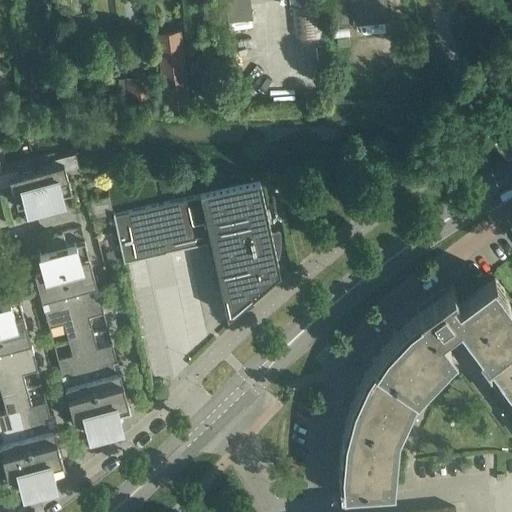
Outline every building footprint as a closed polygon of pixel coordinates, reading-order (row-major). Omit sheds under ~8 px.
[(322,34),(318,2),(318,0),(289,0),(290,5),(292,5),(295,37),(322,34)] [(384,0),(332,0),(335,23),(387,18),(384,0)] [(180,30),(156,33),(165,105),(189,103),(180,30)] [(53,151),(32,156),(44,200),(71,193),(65,168),(77,165),(74,151),(51,157),(50,153),(53,152),(53,151)] [(0,170),(0,185),(10,183),(17,207),(44,200),(32,156),(12,162),(12,163),(15,162),(16,166),(0,170)] [(226,314),(279,269),(276,257),(277,256),(278,251),(279,245),(279,240),(279,235),(278,229),(270,231),(259,177),(199,190),(200,194),(128,210),(114,213),(113,210),(112,211),(123,260),(124,259),(124,258),(134,255),(134,256),(154,252),(154,251),(164,249),(165,249),(207,240),(210,239),(226,314)] [(62,232),(58,234),(53,235),(65,280),(93,273),(84,241),(66,245),(62,232)] [(38,287),(65,280),(53,235),(44,237),(48,250),(29,255),(38,287)] [(65,280),(80,334),(92,331),(88,315),(103,311),(93,273),(65,280)] [(511,309),(507,300),(500,294),(504,290),(494,276),(494,275),(458,302),(450,291),(454,288),(451,284),(419,308),(438,333),(455,320),(511,395),(511,309)] [(63,322),(67,337),(80,334),(65,280),(38,287),(48,326),(63,322)] [(0,337),(27,330),(18,298),(0,302),(0,337)] [(449,348),(438,333),(419,308),(405,319),(393,331),(434,370),(445,358),(442,354),(449,348)] [(27,330),(0,337),(0,339),(14,391),(26,388),(22,372),(37,368),(27,330)] [(80,334),(94,388),(122,380),(111,342),(97,346),(92,331),(80,334)] [(382,344),(372,358),(414,386),(419,379),(423,381),(434,370),(393,331),(382,344)] [(67,395),(94,388),(80,334),(67,337),(71,353),(57,357),(67,395)] [(0,390),(1,395),(14,391),(0,339),(0,390)] [(409,393),(414,386),(372,358),(363,372),(356,387),(407,410),(413,395),(409,393)] [(130,412),(122,380),(94,388),(104,423),(120,418),(119,414),(130,412)] [(349,402),(345,419),(393,432),(395,423),(400,425),(407,410),(356,387),(349,402)] [(14,391),(28,445),(56,438),(45,400),(31,404),(26,388),(14,391)] [(87,427),(104,423),(94,388),(67,395),(75,426),(86,423),(87,427)] [(0,411),(0,449),(1,453),(28,445),(14,391),(1,395),(5,411),(0,411)] [(391,440),(393,432),(345,419),(340,435),(339,452),(394,457),(396,441),(391,440)] [(38,480),(54,476),(53,472),(64,469),(56,438),(28,445),(38,480)] [(9,484),(20,481),(21,485),(38,480),(28,445),(1,453),(9,484)] [(340,486),(389,482),(388,473),(393,473),(394,457),(339,452),(337,468),(339,497),(348,496),(348,495),(340,495),(340,486)]
